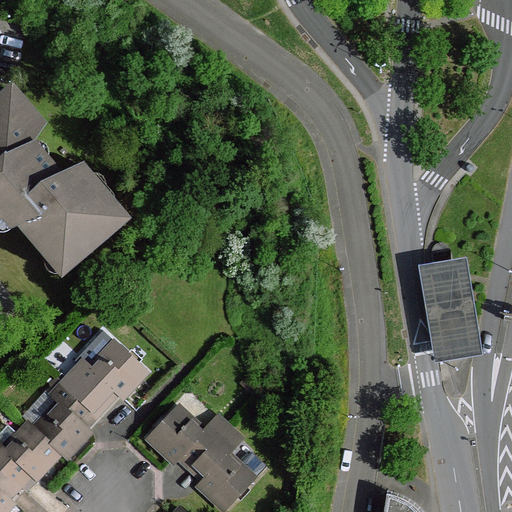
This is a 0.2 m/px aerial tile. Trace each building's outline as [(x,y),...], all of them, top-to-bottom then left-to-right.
[(0,222),(6,218),(15,228),(31,215),(36,221),(29,227),(44,245),(41,247),(55,263),(77,245),(83,252),(121,219),(110,207),(113,204),(82,169),(69,180),(59,169),(55,172),(23,136),(38,123),(10,91),(0,100),(0,222)] [(0,319),(60,269),(55,263),(41,247),(44,245),(29,227),(36,221),(31,215),(15,228),(6,218),(0,222),(0,319)] [(419,264),(434,360),(482,353),(470,275),(467,256),(430,262),(419,264)] [(94,412),(95,413),(115,392),(120,396),(122,398),(146,371),(105,332),(81,358),(85,362),(81,366),(64,384),(94,412)] [(85,362),(81,358),(77,363),(81,366),(85,362)] [(57,377),(48,386),(55,393),(64,384),(57,377)] [(91,431),(89,429),(84,425),(95,413),(94,412),(64,384),(55,393),(53,397),(59,403),(34,429),(60,453),(66,458),(91,431)] [(115,392),(95,413),(99,417),(100,417),(120,396),(115,392)] [(222,437),(210,425),(203,432),(177,409),(149,439),(174,463),(177,462),(181,456),(193,468),(222,437)] [(84,425),(89,429),(100,417),(99,417),(95,413),(84,425)] [(218,416),(210,425),(222,437),(231,427),(218,416)] [(60,453),(34,429),(29,424),(6,449),(0,443),(0,467),(18,484),(29,472),(34,477),(36,478),(60,453)] [(231,427),(222,437),(235,450),(243,440),(231,427)] [(193,468),(205,479),(200,484),(198,487),(224,511),(253,480),(229,457),(235,450),(222,437),(193,468)] [(177,462),(188,473),(193,468),(181,456),(177,462)] [(0,511),(4,511),(14,502),(11,500),(7,496),(18,484),(0,467),(0,511)] [(193,468),(188,473),(200,484),(205,479),(193,468)] [(18,484),(22,489),(34,477),(29,472),(18,484)] [(22,489),(18,484),(7,496),(11,500),(22,489)] [(399,498),(387,495),(385,511),(419,511),(418,510),(411,505),(399,498)]
